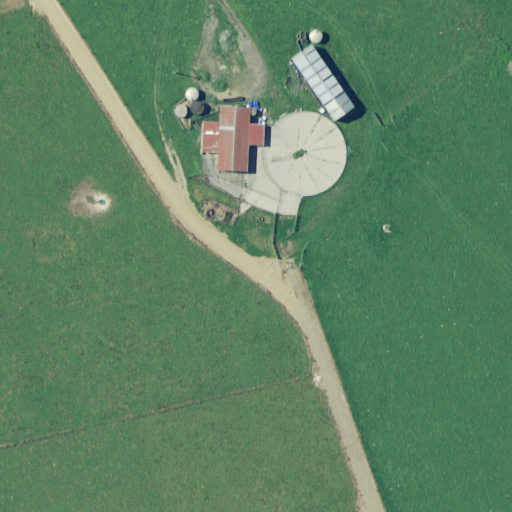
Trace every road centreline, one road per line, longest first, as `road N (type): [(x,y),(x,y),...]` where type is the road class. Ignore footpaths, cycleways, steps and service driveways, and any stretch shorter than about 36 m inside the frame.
road 1 (track): [(299,288),(196,226),(46,0)]
road 2 (track): [(292,189),(283,243),(375,511)]
road 3 (track): [(215,0),(255,55),(259,74),(251,89),(232,96),(211,88),(200,69),(201,44)]
